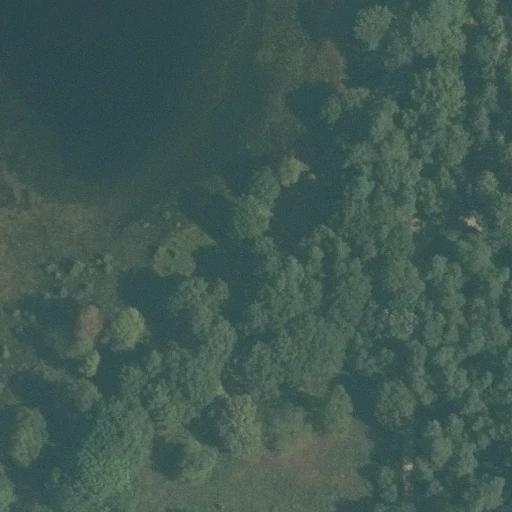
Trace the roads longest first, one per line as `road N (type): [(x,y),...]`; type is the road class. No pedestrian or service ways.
road 1 (track): [(351,161),(274,215),(230,318),(24,511)]
road 2 (unknown): [(511,295),(473,229),(461,0)]
road 3 (track): [(419,226),(408,511)]
road 4 (track): [(406,0),(393,57),(351,161),(419,226)]
